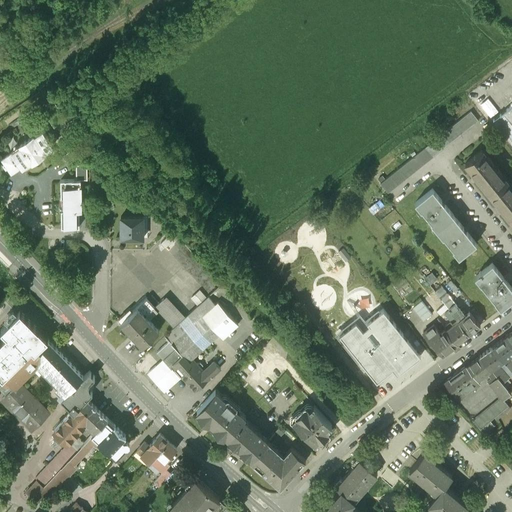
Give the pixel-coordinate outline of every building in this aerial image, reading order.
[(118,63),(110,68),(113,73),(121,69),(118,63)] [(65,118),(53,98),(50,100),(47,109),(45,110),(52,122),(57,123),(65,118)] [(511,104),(493,119),(511,142),(511,104)] [(471,109),(382,181),(390,190),(478,119),(471,109)] [(33,133),(20,143),(20,144),(12,150),(12,151),(1,158),(12,173),(22,165),(23,165),(31,159),(31,160),(45,150),(45,149),(53,143),(43,128),(34,135),(33,133)] [(482,148),(466,161),(490,192),(506,179),(482,148)] [(71,150),(62,156),(65,160),(74,154),(71,150)] [(80,179),(61,179),(61,197),(64,197),(65,209),(61,209),(61,227),(79,227),(79,209),(81,209),(80,179)] [(511,185),(506,179),(490,192),(511,218),(511,185)] [(438,229),(455,215),(433,188),(416,202),(438,229)] [(460,256),(477,242),(455,215),(438,229),(460,256)] [(139,217),(120,217),(120,237),(139,237),(139,217)] [(168,236),(159,244),(164,248),(172,240),(168,236)] [(511,297),(511,285),(493,262),(476,275),(481,282),(482,282),(495,299),(495,300),(501,307),(511,297)] [(450,279),(443,285),(450,293),(456,287),(450,279)] [(200,289),(191,297),(198,304),(207,297),(200,289)] [(449,294),(442,299),(449,307),(455,301),(449,294)] [(174,325),(165,334),(169,339),(156,350),(163,357),(147,371),(164,390),(182,374),(195,388),(220,366),(214,359),(203,368),(200,365),(203,363),(200,360),(196,361),(192,356),(219,332),(223,337),(238,323),(218,300),(215,302),(209,295),(207,297),(198,304),(174,325)] [(146,297),(127,315),(124,312),(118,318),(131,332),(130,333),(134,337),(135,336),(142,344),(158,329),(145,315),(154,306),(146,297)] [(422,300),(414,306),(424,320),(433,313),(422,300)] [(470,311),(466,314),(455,301),(449,307),(450,309),(451,308),(455,315),(459,320),(469,332),(480,324),(470,311)] [(334,332),(374,382),(392,367),(398,374),(421,355),(382,307),(366,320),(368,323),(363,326),(355,316),(334,332)] [(450,309),(445,313),(450,319),(455,315),(451,308),(450,309)] [(34,350),(47,338),(20,310),(1,327),(6,332),(0,338),(0,373),(1,375),(31,346),(34,350)] [(459,320),(447,329),(457,342),(469,332),(459,320)] [(446,328),(441,331),(435,324),(424,332),(432,343),(434,341),(443,352),(457,342),(447,329),(446,328)] [(511,345),(504,336),(492,345),(503,359),(510,354),(511,352),(511,345)] [(84,376),(47,338),(34,350),(31,346),(1,375),(3,378),(0,380),(0,388),(5,394),(19,381),(37,365),(44,371),(65,394),(62,398),(72,409),(73,410),(86,398),(93,391),(89,387),(88,384),(89,382),(95,376),(90,370),(84,376)] [(492,345),(480,355),(490,368),(497,363),(502,359),(503,359),(492,345)] [(511,356),(510,354),(503,359),(502,359),(511,371),(511,356)] [(480,355),(467,364),(477,378),(490,368),(480,355)] [(510,379),(497,363),(490,368),(497,377),(502,382),(506,379),(507,381),(510,379)] [(466,364),(445,380),(457,397),(479,381),(477,378),(467,364),(466,364)] [(502,382),(497,377),(489,383),(503,400),(511,393),(502,382)] [(49,412),(19,381),(5,394),(0,398),(21,419),(25,416),(35,426),(49,412)] [(245,416),(215,389),(197,409),(227,436),(244,417),(245,416)] [(278,414),(292,403),(282,392),(269,403),(278,414)] [(72,409),(53,429),(61,437),(62,436),(66,432),(80,418),(82,419),(94,406),(86,398),(73,410),(72,409)] [(454,400),(445,408),(449,413),(457,405),(454,400)] [(332,423),(313,402),(308,406),(307,405),(292,418),(301,428),(302,427),(314,441),(329,428),(328,427),(332,423)] [(80,418),(66,432),(72,437),(75,433),(85,422),(94,431),(107,417),(94,406),(82,419),(80,418)] [(126,435),(107,417),(94,431),(83,443),(77,451),(68,460),(76,467),(94,447),(100,453),(105,448),(116,458),(130,443),(124,437),(126,435)] [(268,438),(244,417),(227,436),(246,452),(247,451),(252,455),(267,439),(268,438)] [(66,432),(62,436),(67,441),(72,437),(66,432)] [(160,433),(149,445),(144,441),(137,449),(149,461),(168,440),(160,433)] [(400,448),(408,439),(401,433),(393,442),(400,448)] [(77,438),(70,445),(77,451),(83,443),(77,438)] [(284,454),(267,439),(252,455),(250,458),(275,479),(283,470),(288,475),(304,457),(291,445),(284,454)] [(168,440),(149,461),(162,472),(166,468),(170,464),(166,460),(177,447),(168,440)] [(70,445),(36,480),(43,487),(61,469),(64,465),(68,460),(77,451),(70,445)] [(435,462),(424,453),(410,470),(437,492),(438,492),(444,485),(452,476),(440,466),(441,465),(436,462),(435,462)] [(360,457),(337,485),(341,489),(353,499),(376,471),(360,457)] [(68,460),(64,465),(61,469),(70,478),(78,470),(76,467),(68,460)] [(162,472),(154,481),(159,486),(171,472),(166,468),(162,472)] [(196,476),(168,508),(172,511),(206,511),(219,497),(196,476)] [(444,485),(438,492),(437,492),(430,502),(442,511),(467,511),(472,507),(460,498),(455,494),(444,485)] [(353,499),(341,489),(326,506),(333,511),(362,511),(351,502),(353,499)] [(241,511),(229,501),(219,511),(241,511)] [(86,511),(76,503),(68,511),(86,511)]
